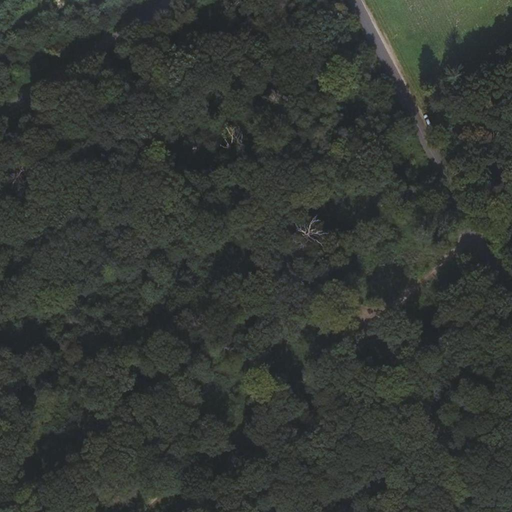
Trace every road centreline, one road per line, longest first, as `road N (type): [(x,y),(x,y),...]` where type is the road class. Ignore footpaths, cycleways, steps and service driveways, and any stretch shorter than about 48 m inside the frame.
road 1 (track): [(139,511),(479,234)]
road 2 (unclassified): [(357,0),(511,296)]
road 3 (tertiary): [(0,117),(174,0)]
